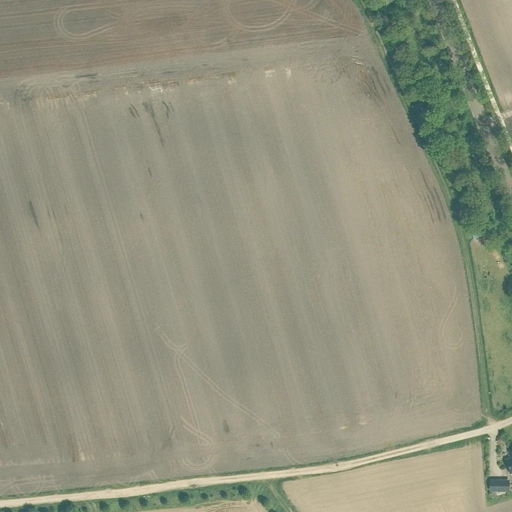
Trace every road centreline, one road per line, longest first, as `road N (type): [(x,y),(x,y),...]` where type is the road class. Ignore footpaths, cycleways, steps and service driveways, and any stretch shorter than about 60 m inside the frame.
road 1 (track): [(356,0),(458,225),(489,429)]
road 2 (track): [(0,503),(262,476)]
road 3 (track): [(262,476),(489,429)]
road 4 (tertiary): [(511,195),(434,0)]
